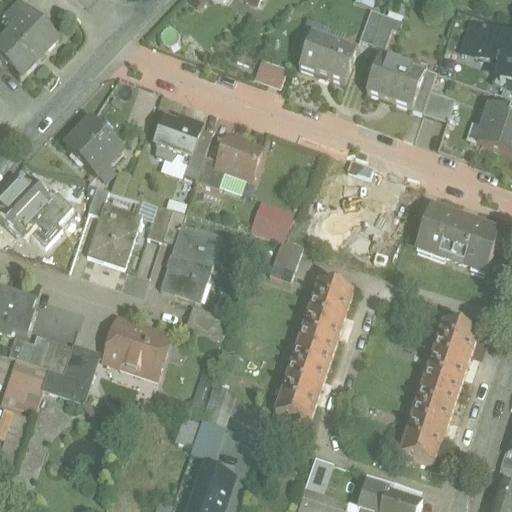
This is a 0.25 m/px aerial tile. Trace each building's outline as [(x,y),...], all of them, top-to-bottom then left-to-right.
[(243,0),(258,8),(263,0),(243,0)] [(359,0),(358,4),(374,10),(377,0),(359,0)] [(0,52),(0,66),(2,68),(21,86),(59,46),(21,9),(5,26),(15,37),(0,52)] [(373,17),(362,47),(373,51),(373,50),(384,21),(373,17)] [(404,27),(384,20),(384,21),(373,50),(386,55),(393,35),(400,37),(404,27)] [(511,43),(473,30),(463,59),(478,64),(480,59),(509,69),(503,89),(511,91),(511,43)] [(359,56),(314,40),(301,75),(319,81),(320,79),(347,89),(359,56)] [(428,75),(384,59),(382,64),(380,64),(367,99),(414,116),(427,80),(426,80),(428,75)] [(264,64),(257,84),(285,95),(292,74),(264,64)] [(457,105),(431,97),(424,119),(449,128),(457,105)] [(511,117),(493,111),(486,132),(485,131),(480,149),(511,159),(511,117)] [(178,129),(168,125),(168,124),(167,124),(156,152),(157,153),(158,152),(190,164),(191,165),(194,158),(202,136),(203,132),(202,132),(201,133),(181,125),(181,124),(180,124),(178,129)] [(124,155),(94,126),(68,153),(97,182),(124,155)] [(434,151),(439,137),(418,130),(413,144),(434,151)] [(214,141),(202,136),(194,158),(206,162),(214,141)] [(220,168),(211,192),(220,195),(227,176),(252,185),(263,155),(246,149),(245,146),(239,144),(236,145),(229,143),(220,168)] [(220,168),(206,162),(197,187),(211,192),(220,168)] [(122,175),(114,197),(127,201),(135,180),(122,175)] [(29,182),(0,212),(0,217),(22,239),(34,227),(39,232),(51,220),(58,227),(75,210),(60,196),(52,204),(29,182)] [(110,197),(98,193),(89,219),(100,223),(105,209),(106,210),(110,197)] [(420,211),(377,196),(376,198),(365,194),(353,228),(355,229),(343,264),(372,273),(385,238),(389,239),(393,225),(412,232),(415,226),(420,211)] [(106,210),(105,209),(100,223),(88,261),(126,273),(143,222),(106,210)] [(173,215),(159,211),(148,244),(162,248),(163,247),(173,215)] [(173,215),(163,247),(175,251),(182,232),(183,232),(187,219),(173,215)] [(500,240),(431,216),(426,230),(418,253),(486,278),(500,240)] [(39,232),(34,238),(47,251),(64,233),(58,227),(51,220),(39,232)] [(335,234),(297,221),(288,245),(305,251),(326,259),(335,234)] [(412,232),(406,249),(418,253),(426,230),(415,226),(412,232)] [(183,232),(182,232),(175,251),(161,295),(196,307),(203,287),(208,288),(223,244),(197,235),(196,236),(183,232)] [(284,247),(271,281),(292,288),(305,251),(288,245),(287,248),(284,247)] [(319,286),(279,412),(313,423),(354,298),(319,286)] [(0,337),(8,340),(10,333),(28,339),(36,315),(33,314),(37,302),(8,292),(5,298),(0,296),(0,337)] [(230,324),(193,312),(186,335),(222,347),(230,324)] [(444,326),(403,452),(438,464),(480,338),(444,326)] [(173,344),(124,328),(119,341),(114,339),(105,366),(123,372),(125,367),(162,379),(173,344)] [(58,348),(38,341),(35,349),(26,346),(19,365),(49,375),(58,348)] [(73,352),(58,348),(49,375),(64,379),(73,352)] [(99,360),(73,352),(64,379),(90,388),(99,360)] [(19,365),(17,364),(3,407),(35,418),(49,375),(19,365)] [(64,379),(49,375),(43,394),(84,407),(90,388),(64,379)] [(235,397),(215,391),(203,425),(224,432),(235,397)] [(0,436),(0,443),(8,446),(2,464),(17,469),(32,423),(8,414),(0,436)] [(202,429),(187,424),(179,447),(194,452),(202,429)] [(227,434),(203,425),(202,429),(194,452),(191,460),(215,468),(227,434)] [(511,463),(506,462),(502,473),(511,475),(511,463)] [(227,511),(238,482),(204,470),(189,511),(227,511)] [(511,476),(502,473),(500,472),(495,487),(511,492),(511,476)] [(511,511),(511,492),(495,487),(488,509),(498,511),(511,511)] [(420,511),(422,509),(367,491),(365,496),(362,496),(361,501),(363,504),(362,507),(378,511),(420,511)] [(355,511),(306,495),(300,511),(355,511)]
